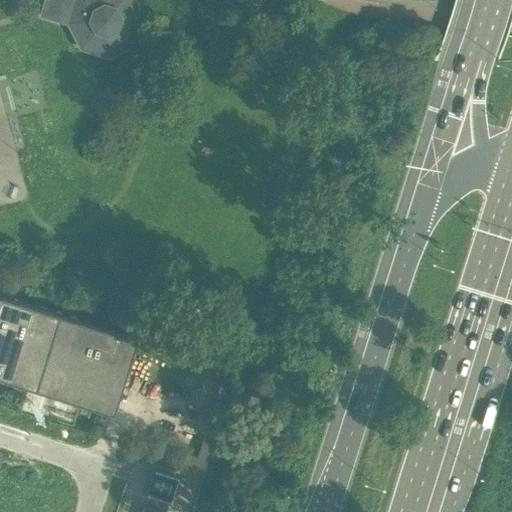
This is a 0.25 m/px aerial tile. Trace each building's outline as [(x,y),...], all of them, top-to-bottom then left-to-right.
[(54,20),(59,0),(44,0),(39,15),(54,20)] [(140,17),(131,0),(59,0),(54,20),(68,24),(80,49),(107,57),(132,44),(140,17)] [(0,379),(112,414),(135,339),(0,296),(0,379)] [(206,460),(213,437),(203,433),(196,457),(206,460)] [(153,470),(146,495),(169,503),(177,478),(153,470)]
